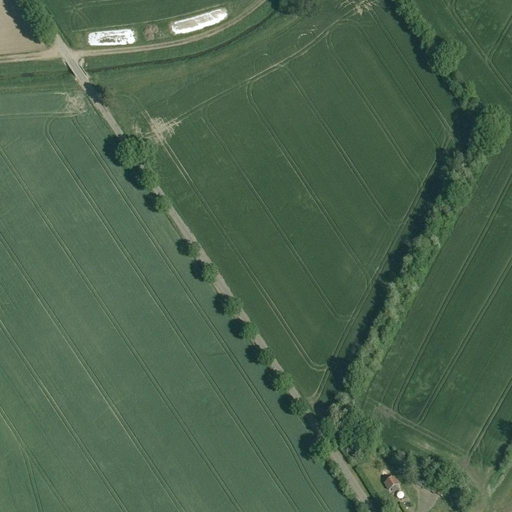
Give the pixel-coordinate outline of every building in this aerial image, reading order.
[(416,486),(426,491),(432,481),(421,476),(416,486)] [(386,483),(390,491),(402,485),(398,477),(386,483)] [(432,481),(426,491),(426,492),(432,495),(438,484),(432,481)] [(446,491),(442,500),(446,502),(451,493),(446,491)] [(407,501),(403,493),(395,498),(400,505),(407,501)]
